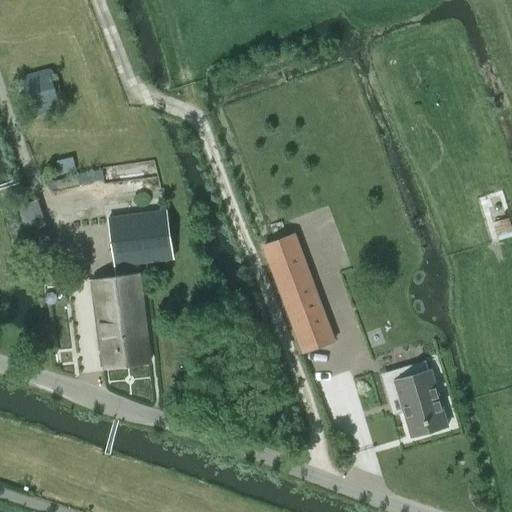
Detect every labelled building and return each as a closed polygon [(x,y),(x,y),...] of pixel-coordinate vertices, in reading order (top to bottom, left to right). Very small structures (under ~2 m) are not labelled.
[(49,72),(23,79),(33,116),(59,109),(49,72)] [(72,158),(57,162),(59,174),(75,170),(72,158)] [(122,179),(123,190),(132,190),(132,182),(157,181),(157,163),(110,164),(110,179),(122,179)] [(78,177),(49,183),(50,190),(103,179),(101,170),(77,175),(78,177)] [(32,254),(38,252),(54,247),(38,200),(17,207),(32,254)] [(108,219),(117,277),(93,280),(104,368),(150,362),(137,263),(172,259),(166,211),(108,219)] [(511,228),(509,219),(494,223),(499,240),(511,236),(511,228)] [(280,293),(312,281),(294,235),(262,247),(280,293)] [(60,263),(45,265),(47,286),(63,285),(60,263)] [(302,353),(334,341),(322,310),(290,322),(302,353)] [(411,437),(447,426),(431,371),(394,382),(411,437)]
